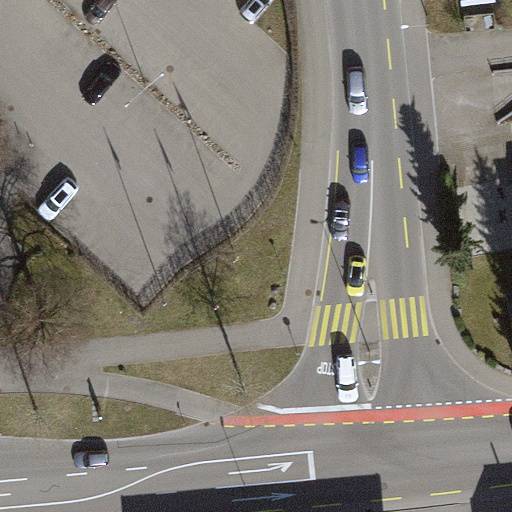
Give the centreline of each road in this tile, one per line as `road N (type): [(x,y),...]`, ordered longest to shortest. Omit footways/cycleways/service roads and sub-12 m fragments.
road 1 (tertiary): [(377,465),(353,0)]
road 2 (tertiary): [(377,465),(0,496)]
road 3 (tertiary): [(511,451),(377,465)]
